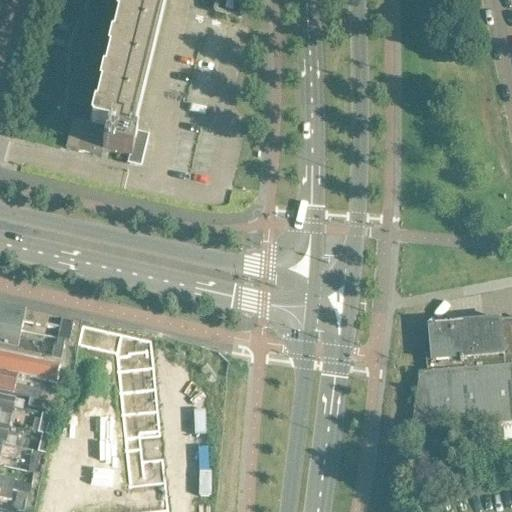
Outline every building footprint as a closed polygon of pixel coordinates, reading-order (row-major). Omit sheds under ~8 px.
[(121,0),(92,126),(84,155),(101,159),(103,152),(112,154),(130,158),(128,165),(137,167),(144,137),(129,134),(162,0),(121,0)] [(215,13),(215,14),(216,14),(239,20),(240,19),(244,0),(217,0),(215,12),(215,13)] [(73,121),(65,151),(84,155),(92,126),(73,121)] [(45,329),(48,319),(48,318),(0,308),(0,329),(21,334),(23,325),(45,329)] [(511,320),(431,328),(435,374),(421,375),(413,434),(418,434),(420,446),(440,445),(439,432),(493,427),(495,451),(511,449),(511,320)] [(69,343),(73,323),(62,321),(57,341),(65,342),(69,343)] [(78,346),(88,348),(116,355),(118,373),(154,369),(151,342),(82,327),(78,346)] [(20,341),(21,334),(0,329),(0,349),(40,358),(42,345),(20,341)] [(61,361),(65,342),(57,341),(56,349),(53,348),(51,360),(61,361)] [(0,353),(0,373),(18,377),(56,385),(60,365),(0,353)] [(84,365),(73,362),(69,379),(80,381),(84,365)] [(154,369),(118,373),(120,394),(156,390),(154,369)] [(16,387),(18,377),(0,373),(0,394),(29,401),(38,403),(38,402),(41,392),(16,387)] [(76,401),(80,381),(69,379),(72,380),(68,400),(76,401)] [(156,390),(120,394),(122,416),(158,412),(156,390)] [(22,413),(24,404),(0,398),(0,422),(11,425),(14,411),(22,413)] [(71,420),(76,401),(68,400),(65,418),(71,420)] [(28,408),(46,411),(48,404),(38,402),(38,403),(29,401),(28,408)] [(158,412),(122,416),(126,451),(141,450),(162,448),(160,437),(158,412)] [(69,427),(71,420),(65,418),(57,416),(55,424),(69,427)] [(47,437),(51,419),(43,417),(42,423),(36,421),(33,434),(43,436),(47,437)] [(8,439),(11,425),(0,422),(0,446),(14,450),(16,441),(8,439)] [(67,435),(69,427),(55,424),(53,432),(67,435)] [(66,443),(67,435),(53,432),(51,438),(51,439),(66,443)] [(51,438),(47,437),(43,436),(39,455),(40,455),(47,457),(51,438)] [(64,451),(66,443),(51,439),(49,447),(64,451)] [(0,446),(0,460),(1,457),(18,461),(20,451),(14,450),(0,446)] [(49,447),(47,455),(62,458),(64,451),(49,447)] [(141,450),(126,451),(129,488),(164,485),(165,485),(163,460),(162,448),(141,450)] [(33,453),(29,475),(34,476),(35,476),(40,455),(39,455),(33,453)] [(47,457),(45,463),(60,466),(62,458),(47,455),(47,457)] [(58,474),(60,466),(45,463),(43,471),(58,474)] [(0,478),(0,490),(13,493),(13,492),(17,493),(17,494),(30,497),(32,486),(14,483),(14,481),(0,478)] [(0,500),(11,502),(13,493),(0,490),(0,500)] [(25,511),(30,497),(17,494),(13,511),(25,511)]
